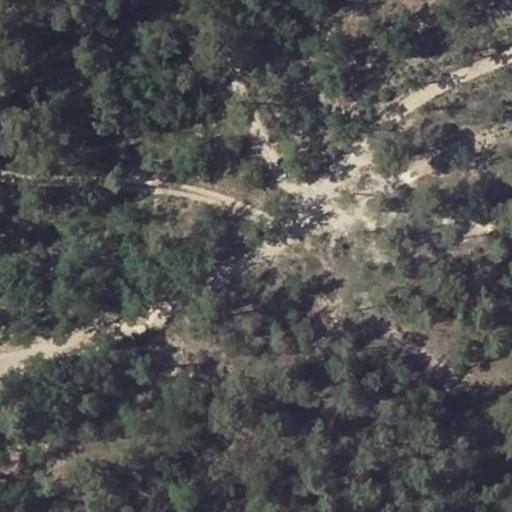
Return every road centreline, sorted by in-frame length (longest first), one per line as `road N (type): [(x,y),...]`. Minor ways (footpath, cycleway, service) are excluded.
road 1 (track): [(0,362),(158,311),(269,257),(338,185),(373,132),(427,89),(511,54)]
road 2 (track): [(271,222),(197,192),(0,175)]
